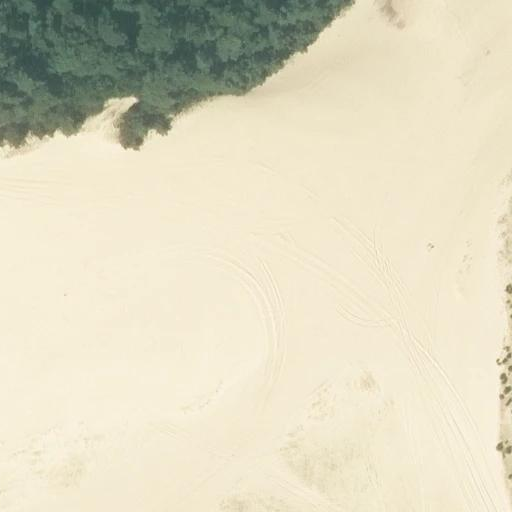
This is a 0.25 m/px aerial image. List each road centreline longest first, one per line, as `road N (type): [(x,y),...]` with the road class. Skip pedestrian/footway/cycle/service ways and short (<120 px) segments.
road 1 (track): [(506,0),(342,109),(157,183),(46,207),(0,206)]
road 2 (track): [(452,511),(405,303),(421,199),(511,69)]
